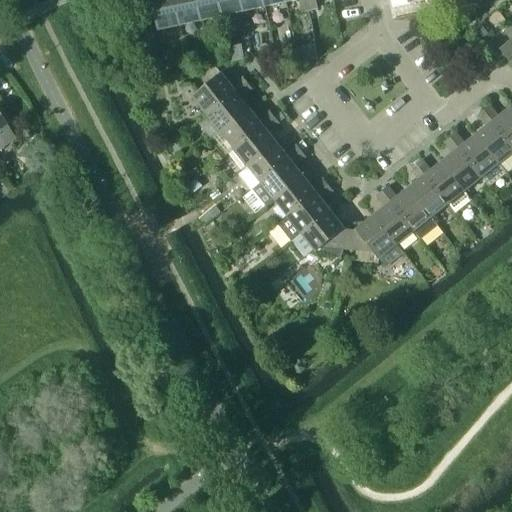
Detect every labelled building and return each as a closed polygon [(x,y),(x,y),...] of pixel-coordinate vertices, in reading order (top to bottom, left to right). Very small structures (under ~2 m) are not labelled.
[(151,0),(158,30),(180,26),(174,0),(151,0)] [(174,0),(180,26),(201,21),(196,0),(174,0)] [(196,0),(201,21),(222,16),(218,0),(196,0)] [(218,0),(222,16),(243,12),(240,0),(218,0)] [(240,0),(243,12),(265,7),(263,0),(240,0)] [(298,0),(301,12),(310,10),(307,0),(285,0),(286,3),(297,0),(298,0)] [(307,0),(310,10),(318,9),(315,0),(307,0)] [(481,25),(478,28),(471,32),(479,42),(485,37),(488,35),(481,25)] [(511,27),(511,26),(504,31),(511,40),(511,41),(501,50),(511,64),(511,27)] [(193,97),(207,115),(248,84),(243,78),(231,87),(222,75),(193,97)] [(248,84),(207,115),(221,132),(250,110),(241,98),(252,89),(248,84)] [(490,106),(484,111),(511,146),(511,109),(511,108),(499,118),(490,106)] [(250,110),(221,132),(234,149),(274,117),(270,112),(258,121),(250,110)] [(511,146),(484,111),(478,115),(487,127),(476,136),(506,174),(511,169),(511,146)] [(281,113),(274,117),(279,123),(285,118),(281,113)] [(247,166),(248,166),(276,143),(268,132),(279,123),(274,117),(234,149),(234,150),(229,154),(242,170),(247,166)] [(0,148),(14,139),(0,118),(0,148)] [(450,138),(482,178),(489,187),(506,174),(476,136),(465,144),(456,133),(450,138)] [(442,162),(465,191),(482,178),(450,138),(444,142),(453,154),(442,162)] [(285,155),(276,143),(248,166),(261,183),(301,151),(297,146),(285,155)] [(170,156),(177,150),(172,144),(165,149),(170,156)] [(261,183),(253,189),(266,206),(274,200),(303,177),(294,166),(306,157),(301,151),(261,183)] [(464,192),(465,191),(442,162),(431,171),(422,160),(416,164),(448,205),(449,204),(456,213),(471,201),(464,192)] [(448,205),(416,164),(410,169),(419,180),(408,189),(431,218),(432,218),(448,205)] [(312,188),(303,177),(274,200),(288,217),(328,185),(323,179),(312,188)] [(196,180),(186,188),(192,195),(202,187),(196,180)] [(288,217),(278,225),(292,242),(301,234),(330,211),(321,200),(333,191),(328,185),(288,217)] [(438,226),(432,218),(431,218),(408,189),(397,198),(388,187),(382,191),(414,231),(414,232),(420,240),(438,226)] [(385,207),(374,216),(397,245),(414,232),(414,231),(382,191),(376,196),(385,207)] [(213,209),(202,218),(207,224),(218,215),(213,209)] [(301,234),(292,242),(307,261),(317,254),(319,256),(342,258),(343,249),(345,249),(347,249),(349,230),(348,230),(344,230),(344,229),(343,227),(340,223),(330,211),(301,234)] [(349,230),(347,249),(367,252),(371,248),(379,259),(385,267),(391,262),(403,253),(397,245),(374,216),(361,227),(356,230),(357,231),(353,231),(352,231),(349,230)] [(335,300),(338,284),(325,282),(323,298),(335,300)]
